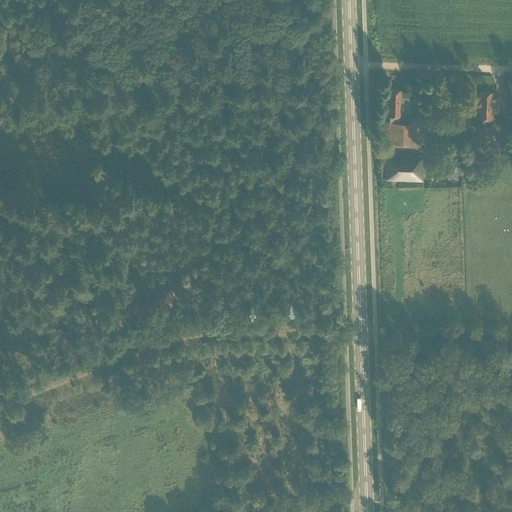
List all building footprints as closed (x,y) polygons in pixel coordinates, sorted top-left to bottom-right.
[(388,116),(390,116),(399,117),(400,117),(401,90),(389,90),(388,116)] [(480,92),(480,102),(479,119),(492,119),(492,107),(499,107),(499,99),(492,99),(492,93),(480,92)] [(388,123),(387,143),(397,144),(410,144),(410,137),(400,136),(400,130),(398,130),(398,123),(389,123),(388,123)] [(490,127),(479,126),(479,146),(490,147),(490,127)] [(387,162),(386,180),(396,180),(422,181),(422,160),(408,160),(408,163),(387,162)] [(452,161),(452,172),(461,172),(461,161),(452,161)]
